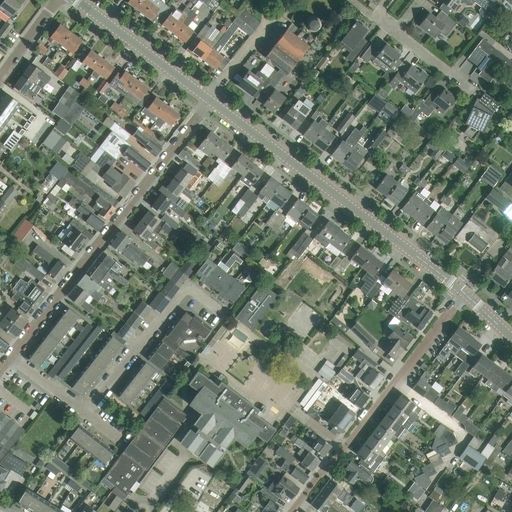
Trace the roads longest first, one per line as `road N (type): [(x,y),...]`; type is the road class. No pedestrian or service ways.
road 1 (residential): [(11,356),(209,100)]
road 2 (tertiary): [(461,290),(209,100)]
road 3 (residential): [(461,290),(291,511)]
road 4 (residential): [(86,414),(182,292),(191,289),(224,315)]
road 5 (tertiary): [(209,100),(76,0)]
